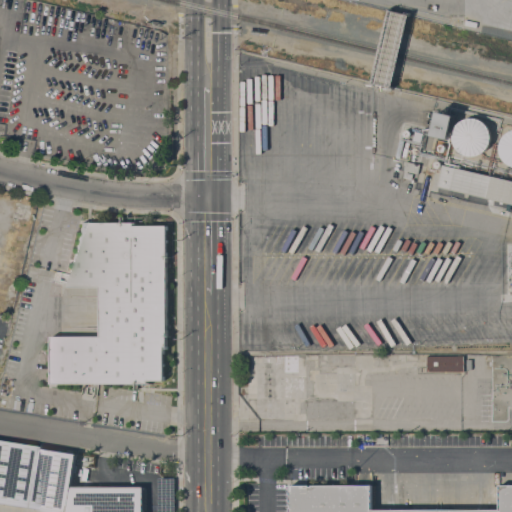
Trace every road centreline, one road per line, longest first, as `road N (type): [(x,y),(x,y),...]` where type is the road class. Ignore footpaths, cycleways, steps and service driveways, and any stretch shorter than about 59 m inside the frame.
road 1 (residential): [(207,197),(87,191),(0,170)]
road 2 (residential): [(207,456),(0,425)]
road 3 (primary): [(207,511),(207,352)]
